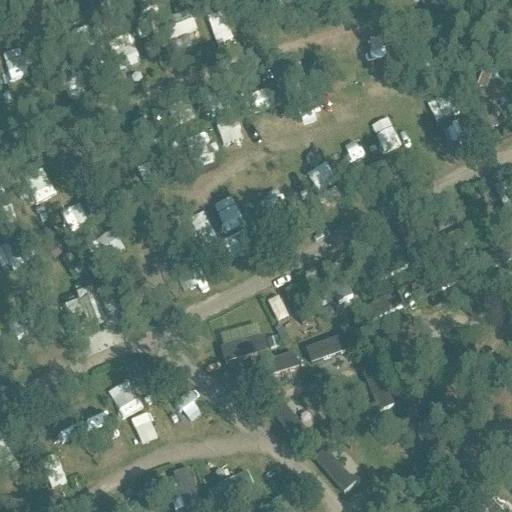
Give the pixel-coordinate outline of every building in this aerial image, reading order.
[(80,303),(66,309),(76,336),(91,330),(92,332),(107,327),(106,324),(120,318),(110,292),(100,295),(98,289),(93,291),(92,290),(77,296),(80,303)] [(185,511),(202,511),(190,473),(174,478),(185,511)] [(216,509),(254,491),(247,476),(208,494),(216,509)] [(138,511),(155,511),(152,494),(136,497),(138,511)] [(500,511),(489,499),(474,511),(500,511)] [(289,511),(284,501),(270,509),(272,511),(289,511)]
